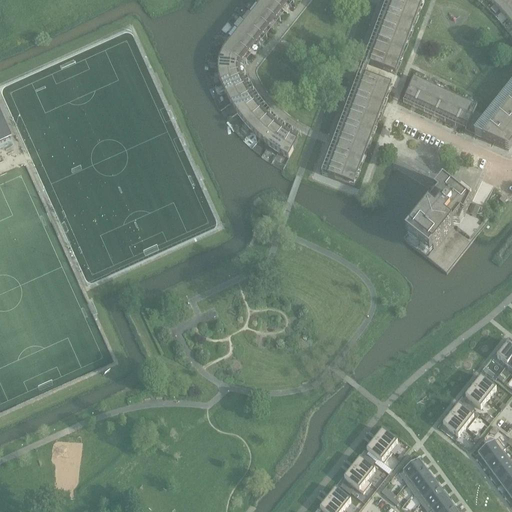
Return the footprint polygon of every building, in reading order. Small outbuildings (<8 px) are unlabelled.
[(275,18),(282,10),(269,0),(264,0),(260,6),(275,18)] [(269,0),(282,10),(289,1),(286,0),(269,0)] [(388,0),(323,173),(322,176),(354,188),(425,0),(388,0)] [(509,152),(511,148),(511,0),(474,0),(475,0),(484,8),(492,16),(500,24),(507,33),(511,40),(511,88),(489,118),(476,112),(467,127),(465,132),(509,152)] [(268,27),(275,18),(260,6),(253,15),(268,27)] [(268,27),(253,15),(246,23),(262,35),(268,27)] [(262,35),(246,23),(240,32),(255,44),(262,35)] [(255,44),(240,32),(233,40),(248,52),(255,44)] [(248,52),(233,40),(226,48),(241,61),(248,52)] [(241,61),(226,48),(225,50),(224,52),(222,54),(222,56),(221,57),(220,60),(239,66),(239,64),(240,63),(241,62),(241,61)] [(218,72),(238,71),(238,70),(238,68),(238,67),(239,66),(220,60),(219,62),(219,65),(219,66),(219,68),(218,69),(218,71),(218,72)] [(238,75),(238,72),(238,71),(218,72),(219,75),(219,78),(220,81),(220,83),(221,85),(239,77),(238,75)] [(226,95),(243,87),(239,77),(221,85),(222,87),(223,89),(224,92),(225,94),(226,95)] [(425,84),(414,79),(405,98),(416,103),(425,84)] [(425,84),(416,103),(426,108),(435,89),(425,84)] [(231,105),(248,95),(243,87),(226,95),(227,97),(229,101),(231,105)] [(435,89),(426,108),(437,113),(446,93),(435,89)] [(446,93),(437,113),(447,118),(456,98),(446,93)] [(237,115),(253,104),(248,95),(231,105),(233,108),(236,113),(237,115)] [(456,98),(447,118),(458,122),(467,103),(456,98)] [(467,127),(476,112),(477,108),(467,103),(458,122),(467,127)] [(244,124),(259,111),(253,104),(237,115),(239,117),(241,120),(244,124)] [(252,132),(266,119),(259,111),(244,124),(246,126),(249,129),(252,132)] [(0,144),(11,139),(0,115),(0,144)] [(260,140),(273,126),(266,119),(252,132),(257,137),(260,140)] [(269,147),(281,132),(273,126),(260,140),(265,144),(269,147)] [(279,154),(289,137),(281,132),(269,147),(279,154)] [(289,160),(298,143),(289,137),(279,154),(289,160)] [(490,221),(482,215),(485,210),(471,203),(470,205),(464,200),(471,191),(462,184),(455,192),(443,183),(435,194),(439,197),(437,199),(404,241),(447,275),(477,237),(490,221)] [(508,200),(503,197),(500,201),(504,205),(508,200)] [(511,346),(509,344),(497,360),(507,367),(511,361),(511,346)] [(482,380),(474,389),(489,401),(497,392),(482,380)] [(474,389),(466,399),(481,411),(489,401),(474,389)] [(459,408),(451,417),(466,430),(468,431),(476,421),(471,417),(459,408)] [(474,413),(471,417),(476,421),(479,417),(474,413)] [(451,417),(443,427),(459,439),(466,430),(451,417)] [(383,433),(375,442),(390,455),(391,454),(398,445),(383,433)] [(498,441),(478,455),(486,465),(503,452),(504,453),(506,451),(505,451),(498,441)] [(375,442),(367,452),(369,454),(384,466),(392,456),(391,454),(390,455),(375,442)] [(503,452),(486,465),(493,475),(511,462),(504,453),(503,452)] [(369,454),(367,456),(371,460),(376,464),(375,465),(389,477),(393,473),(384,466),(369,454)] [(360,461),(353,471),(368,483),(368,482),(376,473),(360,461)] [(419,462),(399,476),(407,486),(426,472),(419,462)] [(511,464),(511,462),(493,475),(500,485),(511,475),(511,464)] [(353,471),(345,481),(364,496),(371,486),(372,485),(368,482),(368,483),(353,471)] [(426,472),(407,486),(414,496),(433,482),(426,472)] [(511,475),(500,485),(507,494),(511,490),(511,475)] [(433,482),(414,496),(421,506),(441,491),(433,482)] [(336,491),(328,501),(342,511),(344,511),(351,503),(336,491)] [(421,506),(425,511),(432,511),(448,501),(441,491),(421,506)] [(342,511),(328,501),(320,511),(321,511),(342,511)] [(448,501),(432,511),(452,511),(455,510),(448,501)]
